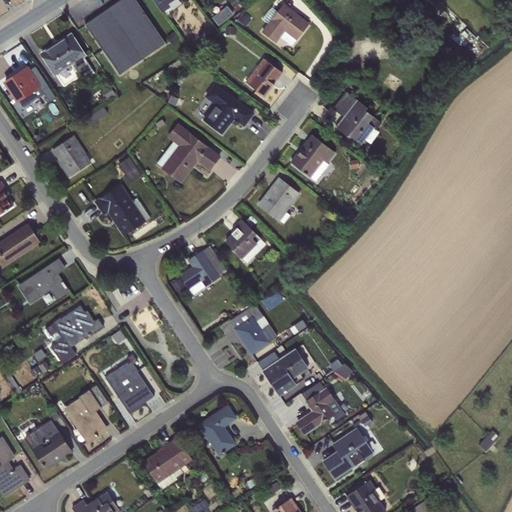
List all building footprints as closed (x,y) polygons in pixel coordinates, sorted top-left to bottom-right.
[(120,74),(165,43),(135,0),(120,0),(85,24),(120,74)] [(153,0),(162,12),(170,7),(168,4),(173,0),(153,0)] [(511,0),(499,14),(504,19),(511,11),(511,0)] [(308,24),(282,4),(277,11),(268,23),(261,32),(275,43),(280,37),(285,30),(296,39),(308,24)] [(262,19),(268,23),(277,11),(272,7),(262,19)] [(224,14),(216,13),(215,22),(223,22),(224,14)] [(249,18),(243,13),(237,21),(244,26),(249,18)] [(235,27),(226,27),(225,35),(236,35),(235,27)] [(285,30),(280,37),(291,45),(296,39),(285,30)] [(174,31),(166,37),(171,44),(179,39),(174,31)] [(85,56),(71,34),(41,54),(55,75),(73,64),(80,77),(81,76),(84,80),(95,73),(84,57),(85,56)] [(282,72),(264,58),(245,82),(264,96),(282,72)] [(28,70),(26,66),(5,80),(19,101),(23,108),(44,94),(49,102),(56,98),(48,86),(42,90),(28,70)] [(35,66),(28,70),(42,90),(48,86),(35,66)] [(253,113),(214,84),(204,96),(214,104),(202,120),(222,135),(235,118),(244,125),(253,113)] [(109,85),(100,91),(106,101),(115,95),(109,85)] [(367,107),(346,91),(332,109),(343,117),(335,127),(349,138),(350,136),(361,145),(374,128),(376,129),(381,123),(365,110),(367,107)] [(175,106),(178,98),(171,95),(168,103),(175,106)] [(108,114),(104,108),(77,124),(81,129),(108,114)] [(219,156),(177,124),(167,137),(173,141),(156,163),(181,183),(198,161),(209,169),(219,156)] [(312,135),(291,162),(315,181),(328,164),(327,163),(335,152),(312,135)] [(91,162),(74,136),(52,151),(69,176),(91,162)] [(357,159),(349,160),(350,169),(359,168),(357,159)] [(131,169),(125,160),(118,164),(125,173),(131,169)] [(286,212),(299,194),(278,178),(258,204),(283,224),(290,215),(286,212)] [(5,189),(0,181),(0,214),(13,206),(3,190),(5,189)] [(132,201),(121,184),(95,202),(103,214),(108,211),(124,235),(150,218),(137,198),(132,201)] [(327,209),(322,215),(331,222),(336,216),(327,209)] [(225,242),(247,263),(266,244),(242,220),(235,227),(238,229),(225,242)] [(0,263),(1,266),(39,241),(28,224),(0,242),(0,263)] [(227,271),(209,246),(188,260),(192,266),(179,275),(193,295),(227,271)] [(64,268),(58,260),(19,287),(30,304),(50,290),(55,298),(67,290),(66,287),(63,281),(62,282),(56,274),(64,268)] [(180,278),(171,284),(176,292),(185,287),(180,278)] [(259,288),(247,288),(247,297),(259,297),(259,288)] [(229,320),(235,329),(260,312),(255,304),(229,320)] [(89,336),(103,326),(98,318),(94,321),(87,310),(84,312),(80,305),(60,319),(60,318),(53,322),(54,323),(46,328),(56,344),(51,347),(62,363),(75,354),(71,348),(85,338),(86,339),(89,337),(89,336)] [(260,312),(235,329),(251,353),(269,341),(266,336),(273,331),(261,311),(260,312)] [(120,330),(112,335),(117,344),(125,338),(120,330)] [(32,354),(37,362),(46,356),(41,348),(32,354)] [(296,348),(263,370),(279,395),(296,384),(293,379),(308,368),(296,348)] [(129,361),(105,378),(129,413),(128,411),(143,401),(144,402),(154,396),(153,396),(152,396),(138,375),(137,376),(134,373),(142,368),(142,367),(137,370),(133,364),(137,361),(132,354),(127,358),(129,361)] [(329,365),(333,371),(341,365),(337,359),(329,365)] [(50,368),(45,360),(37,366),(43,373),(50,368)] [(351,371),(344,363),(341,365),(333,371),(333,373),(338,376),(336,379),(341,382),(343,380),(345,381),(351,371)] [(5,377),(17,394),(21,391),(10,373),(5,377)] [(302,394),(306,400),(324,388),(320,382),(302,394)] [(65,407),(87,441),(105,429),(94,412),(108,402),(96,385),(79,396),(79,397),(65,407)] [(297,422),(305,433),(333,414),(336,419),(343,414),(334,401),(335,400),(326,387),(324,388),(306,400),(305,401),(312,412),(297,422)] [(235,418),(227,406),(199,425),(219,455),(236,444),(224,425),(235,418)] [(51,420),(53,422),(59,418),(58,417),(59,415),(55,410),(48,415),(51,420)] [(358,417),(365,427),(372,422),(365,411),(358,417)] [(51,421),(48,423),(56,434),(58,432),(51,421)] [(46,468),(71,452),(58,432),(56,434),(48,423),(25,438),(46,468)] [(323,461),(335,479),(373,453),(366,443),(368,439),(366,435),(361,435),(356,427),(331,444),(336,451),(323,461)] [(491,430),(487,435),(494,442),(499,437),(491,430)] [(487,435),(479,444),(486,451),(494,442),(487,435)] [(0,490),(4,496),(29,479),(20,465),(13,469),(8,462),(16,457),(2,437),(0,437),(0,490)] [(192,460),(177,437),(157,451),(159,454),(153,457),(152,456),(143,462),(161,489),(177,479),(176,477),(183,472),(180,468),(192,460)] [(202,483),(211,477),(208,472),(198,478),(202,483)] [(369,480),(346,495),(357,511),(383,511),(386,510),(373,491),(375,489),(369,480)] [(277,481),(265,490),(269,496),(281,488),(277,481)] [(83,500),(72,508),(74,511),(114,511),(118,510),(106,492),(87,505),(83,500)] [(299,511),(290,498),(271,511),(299,511)] [(421,511),(432,505),(427,498),(409,511),(421,511)] [(196,511),(197,511),(208,506),(204,499),(193,507),(196,511)]
